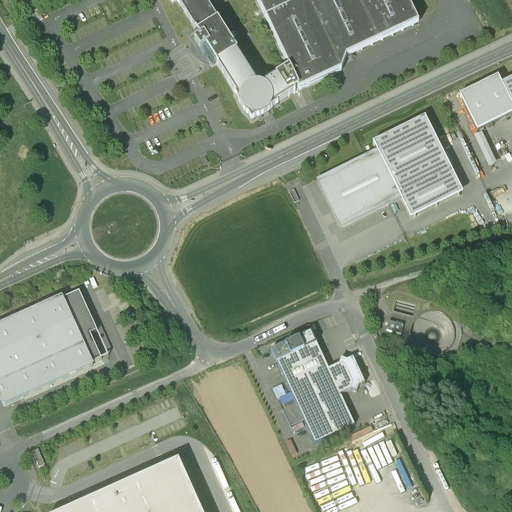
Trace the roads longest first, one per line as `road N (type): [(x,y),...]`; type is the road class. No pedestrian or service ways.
road 1 (unclassified): [(445,511),(342,300),(220,353),(196,342),(175,308)]
road 2 (tertiary): [(511,49),(241,177)]
road 3 (track): [(13,463),(20,450),(220,353)]
